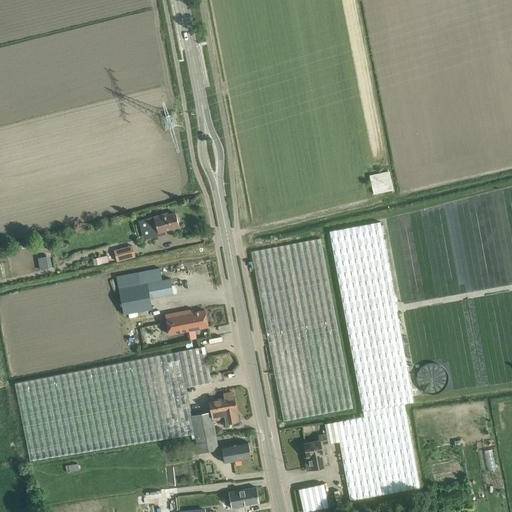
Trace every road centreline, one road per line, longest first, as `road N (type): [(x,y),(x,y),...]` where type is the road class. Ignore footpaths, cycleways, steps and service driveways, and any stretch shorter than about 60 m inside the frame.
road 1 (tertiary): [(281,511),(217,186)]
road 2 (tertiary): [(203,122),(181,0)]
